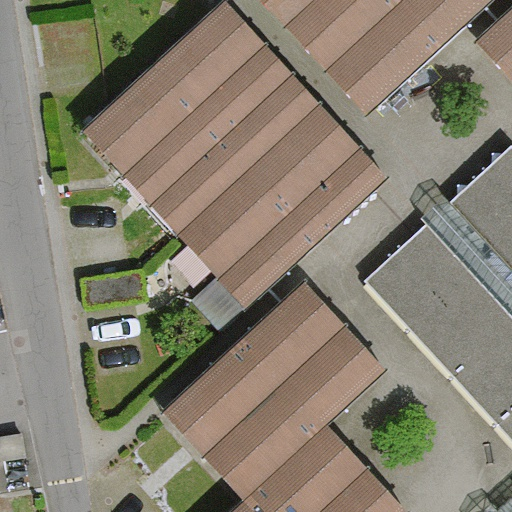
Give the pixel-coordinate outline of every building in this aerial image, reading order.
[(114,170),(242,310),(388,177),(226,0),(211,14),(80,133),(114,170)] [(269,0),(370,110),(491,0),(269,0)] [(511,12),(479,43),(511,79),(511,12)] [(511,153),(366,285),(511,443),(511,153)] [(374,511),(307,439),(367,383),(283,293),(141,424),(221,511),(219,511),(374,511)] [(23,437),(0,441),(0,463),(27,459),(23,437)] [(511,511),(511,487),(484,511),(511,511)]
